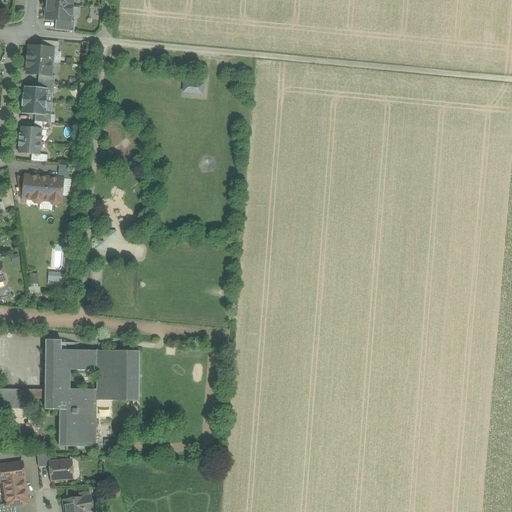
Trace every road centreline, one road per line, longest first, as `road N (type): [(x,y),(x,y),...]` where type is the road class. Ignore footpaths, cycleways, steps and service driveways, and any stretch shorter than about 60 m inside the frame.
road 1 (unclassified): [(104,40),(511,79)]
road 2 (residential): [(12,31),(0,164)]
